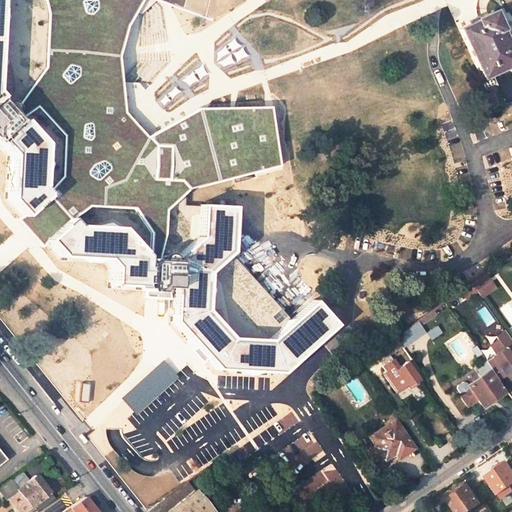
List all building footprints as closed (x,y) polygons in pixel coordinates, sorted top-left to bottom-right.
[(0,0),(0,134),(20,154),(17,198),(35,217),(60,196),(53,189),(56,143),(30,114),(21,105),(8,90),(12,0),(0,0)] [(45,0),(47,1),(50,14),(47,68),(21,105),(30,114),(41,107),(67,136),(65,177),(53,189),(60,196),(80,218),(93,207),(138,210),(153,233),(152,250),(157,255),(164,255),(168,238),(169,210),(192,189),(283,169),(274,107),(202,109),(150,137),(127,112),(122,57),(129,25),(143,0),(157,0),(183,10),(186,0),(45,0)] [(511,13),(509,15),(508,12),(505,13),(501,4),(497,6),(498,9),(476,20),(475,18),(468,22),(469,24),(458,29),(480,77),(511,62),(511,13)] [(505,107),(495,87),(484,92),(493,113),(505,107)] [(88,225),(80,218),(55,241),(71,257),(116,260),(123,268),(123,285),(180,289),(179,323),(224,371),(290,375),(344,325),(320,299),(277,337),(241,335),(217,308),(219,274),(242,254),(244,206),(202,205),(201,235),(181,256),(164,255),(157,255),(152,250),(132,227),(88,225)] [(279,279),(269,269),(265,273),(251,258),(242,266),(288,315),(296,307),(274,284),(279,279)] [(473,287),(486,278),(483,272),(469,282),(472,286),(473,287)] [(458,296),(472,286),(469,282),(455,291),(458,296)] [(442,300),(431,308),(433,312),(445,304),(442,300)] [(433,312),(431,308),(415,320),(417,324),(434,313),(433,312)] [(415,320),(393,335),(400,344),(400,345),(422,331),(417,324),(415,320)] [(400,344),(393,335),(388,338),(395,348),(400,344)] [(373,348),(374,349),(380,358),(395,348),(388,338),(373,348)] [(473,344),(468,347),(474,356),(478,353),(473,344)] [(420,374),(408,356),(403,360),(415,378),(420,374)] [(511,357),(496,369),(508,386),(511,382),(511,357)] [(379,372),(393,392),(402,385),(404,388),(417,379),(415,378),(403,360),(392,368),(390,364),(379,372)] [(485,369),(464,384),(465,386),(472,395),(479,405),(500,391),(485,369)] [(87,402),(89,384),(80,383),(78,401),(87,402)] [(472,395),(465,386),(457,391),(464,401),(472,395)] [(391,419),(366,436),(381,458),(389,452),(391,455),(393,454),(395,456),(409,447),(391,419)] [(511,480),(511,475),(503,461),(483,476),(495,493),(501,488),(503,491),(507,489),(505,486),(511,480)] [(17,489),(29,480),(23,472),(11,480),(17,489)] [(54,499),(35,475),(29,480),(17,489),(11,480),(0,487),(0,491),(6,501),(18,493),(29,506),(39,499),(44,506),(54,499)] [(147,511),(165,511),(192,489),(185,480),(144,508),(147,511)] [(464,485),(462,483),(443,496),(454,511),(462,511),(477,502),(465,484),(464,485)] [(165,511),(208,511),(210,511),(192,489),(165,511)] [(96,511),(83,496),(64,510),(65,511),(96,511)]
